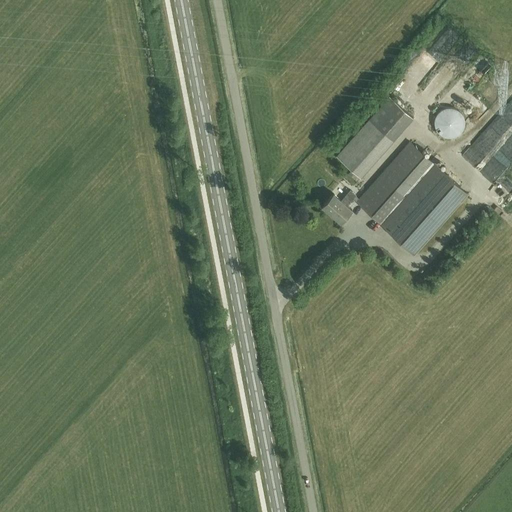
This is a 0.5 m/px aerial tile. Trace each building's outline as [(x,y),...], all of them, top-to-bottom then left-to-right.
[(389,96),(369,119),(336,157),(360,178),(413,118),(389,96)] [(502,117),(508,126),(511,122),(511,120),(504,108),(492,116),(496,121),(502,117)] [(503,148),(509,155),(511,152),(511,132),(503,139),(507,145),(503,148)] [(467,193),(438,168),(409,142),(359,199),(356,196),(350,190),(341,201),(333,194),(321,207),(340,223),(352,210),(347,206),(353,199),(356,202),(393,234),(413,253),(467,193)] [(493,195),(502,205),(508,200),(499,190),(493,195)]
